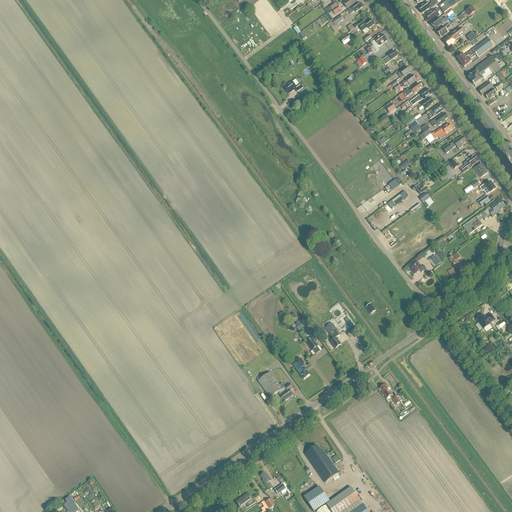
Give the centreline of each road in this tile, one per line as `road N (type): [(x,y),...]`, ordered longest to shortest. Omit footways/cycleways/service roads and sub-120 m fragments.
road 1 (residential): [(198,0),(441,317)]
road 2 (tertiary): [(161,511),(441,317)]
road 3 (unclassified): [(511,201),(366,0)]
road 4 (secondary): [(511,153),(399,0)]
road 5 (unclassified): [(443,322),(511,421)]
